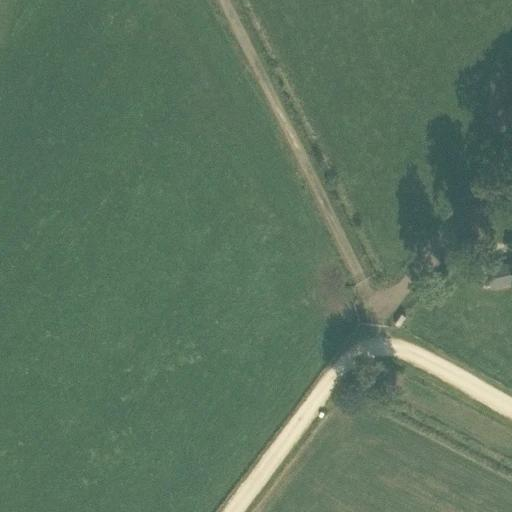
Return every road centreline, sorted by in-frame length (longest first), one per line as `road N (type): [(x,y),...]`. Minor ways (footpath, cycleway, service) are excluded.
road 1 (track): [(223,0),(380,314),(379,344)]
road 2 (track): [(231,511),(350,357),(379,344),(511,406)]
road 3 (track): [(380,314),(511,147)]
